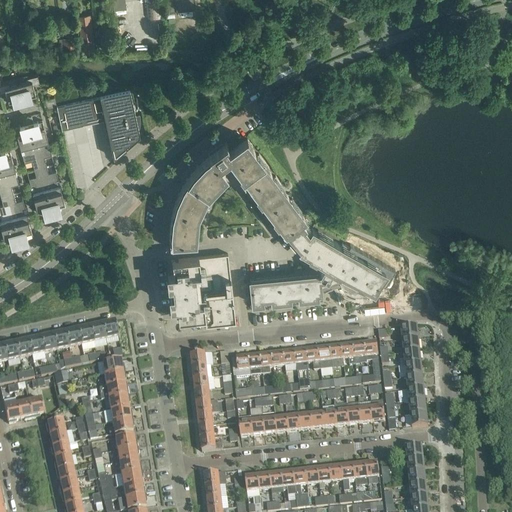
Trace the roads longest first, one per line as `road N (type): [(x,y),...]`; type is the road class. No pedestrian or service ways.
road 1 (tertiary): [(109,209),(191,132),(260,86),(348,43),(476,0)]
road 2 (residential): [(157,347),(435,319)]
road 3 (track): [(212,0),(218,49),(206,62),(0,59)]
road 4 (residential): [(177,464),(447,434)]
road 5 (residential): [(482,511),(475,350),(466,336),(443,329)]
road 6 (residential): [(0,339),(149,307)]
road 7 (tertiary): [(0,296),(109,209)]
